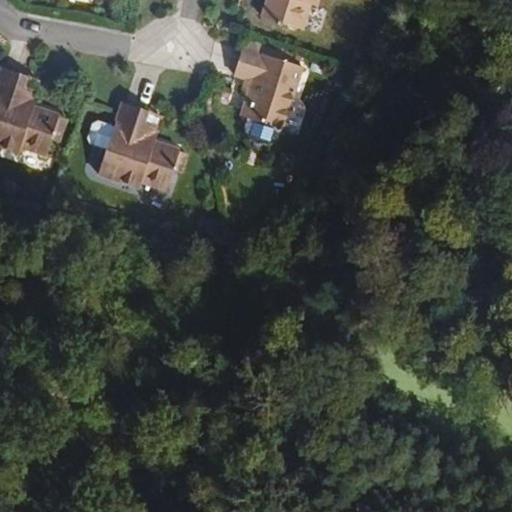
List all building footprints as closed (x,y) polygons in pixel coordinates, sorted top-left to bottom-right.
[(316,7),(317,0),(267,0),(263,17),(302,30),(311,5),(316,7)] [(281,130),(301,68),(298,67),(302,55),(278,47),(276,51),(251,43),(248,50),(243,49),(234,76),(246,80),(253,82),(249,93),(241,116),(247,119),(281,130)] [(44,157),(58,118),(33,108),(32,113),(18,109),(29,78),(1,69),(0,72),(0,148),(17,154),(19,149),(44,157)] [(33,108),(36,101),(32,100),(38,82),(29,78),(18,109),(32,113),(33,108)] [(249,93),(253,82),(246,80),(243,91),(249,93)] [(165,191),(178,150),(154,142),(152,149),(138,145),(148,112),(122,103),(113,129),(97,123),(92,126),(87,140),(90,145),(106,151),(98,175),(138,189),(140,183),(165,191)] [(154,142),(156,135),(152,134),(159,115),(148,112),(138,145),(152,149),(154,142)] [(278,139),(281,130),(247,119),(244,128),(249,139),(268,145),(278,139)]
